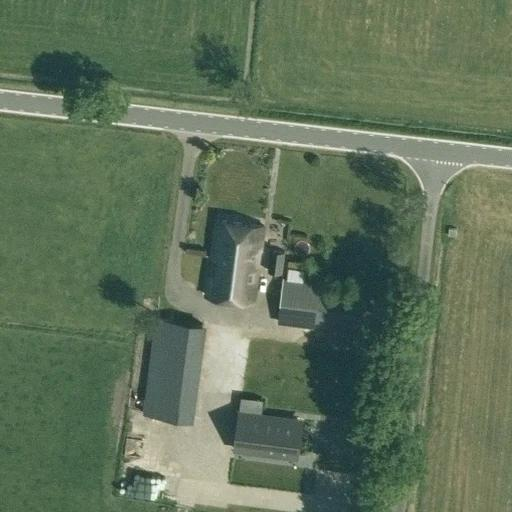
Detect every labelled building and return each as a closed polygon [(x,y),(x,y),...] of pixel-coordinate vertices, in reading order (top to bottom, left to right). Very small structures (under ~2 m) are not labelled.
[(254,301),(265,226),(217,220),(207,295),(254,301)] [(271,250),(268,271),(281,272),(284,251),(271,250)] [(364,329),(364,326),(368,296),(319,291),(321,283),(285,279),(279,322),(314,328),(315,323),(364,329)] [(368,296),(364,326),(375,327),(378,297),(368,296)] [(192,421),(205,325),(156,318),(143,414),(192,421)] [(301,422),(240,413),(236,438),(234,448),(297,457),(299,446),(298,446),(301,422)] [(210,504),(228,505),(228,496),(237,497),(238,482),(211,481),(210,504)]
